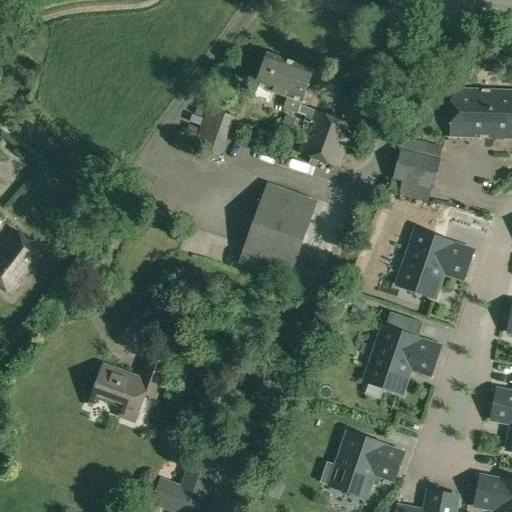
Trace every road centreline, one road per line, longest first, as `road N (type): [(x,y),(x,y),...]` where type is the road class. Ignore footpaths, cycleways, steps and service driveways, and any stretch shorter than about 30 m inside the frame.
road 1 (unknown): [(374,10),(287,333)]
road 2 (residential): [(442,465),(511,213)]
